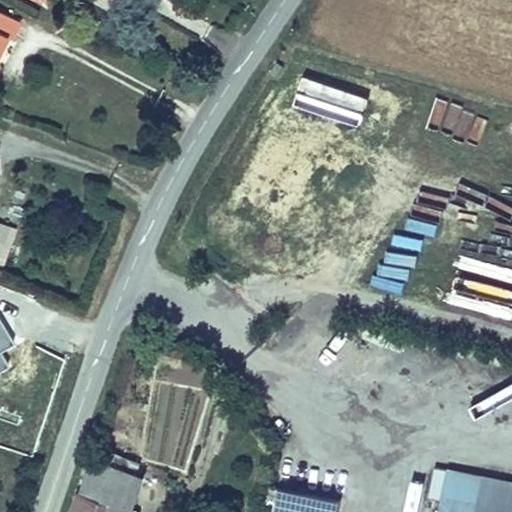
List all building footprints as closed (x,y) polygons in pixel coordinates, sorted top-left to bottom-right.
[(0,59),(19,20),(0,10),(0,59)] [(14,344),(0,316),(0,369),(9,365),(2,350),(14,344)] [(366,379),(412,348),(404,336),(358,367),(366,379)] [(161,361),(160,382),(204,385),(205,363),(161,361)] [(90,457),(81,486),(111,494),(124,498),(132,470),(90,457)] [(511,511),(511,473),(452,462),(441,511),(511,511)] [(331,511),(338,489),(302,479),(293,511),(331,511)] [(81,486),(72,511),(120,511),(121,510),(108,506),(111,494),(81,486)]
